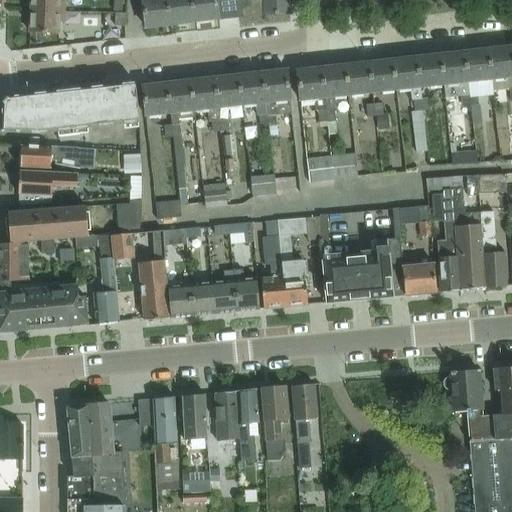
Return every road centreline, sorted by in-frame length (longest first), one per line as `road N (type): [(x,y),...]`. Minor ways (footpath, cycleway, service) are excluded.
road 1 (residential): [(47,369),(511,329)]
road 2 (residential): [(0,76),(315,37)]
road 3 (residential): [(315,37),(487,19)]
road 4 (residential): [(48,511),(47,369)]
